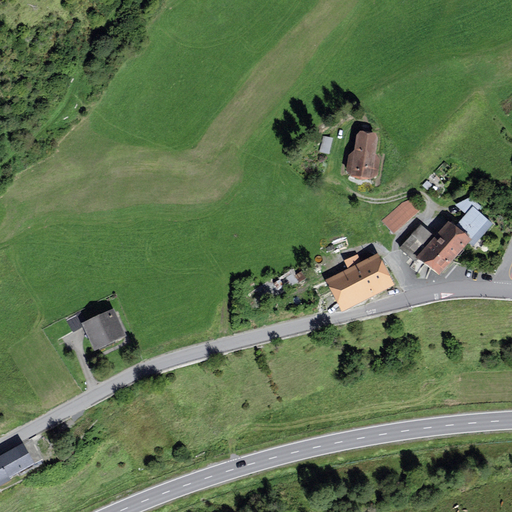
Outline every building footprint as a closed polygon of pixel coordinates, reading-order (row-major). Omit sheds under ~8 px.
[(379,137),(358,134),(353,179),(374,181),(379,137)] [(480,208),(461,230),(468,236),(487,214),(480,208)] [(449,219),(417,254),(439,273),(470,238),(468,236),(461,230),(449,219)] [(420,223),(403,242),(415,252),(432,233),(420,223)] [(396,288),(382,261),(332,286),(346,314),(396,288)] [(112,312),(84,326),(97,354),(126,340),(112,312)] [(33,442),(0,461),(0,495),(48,469),(33,442)]
